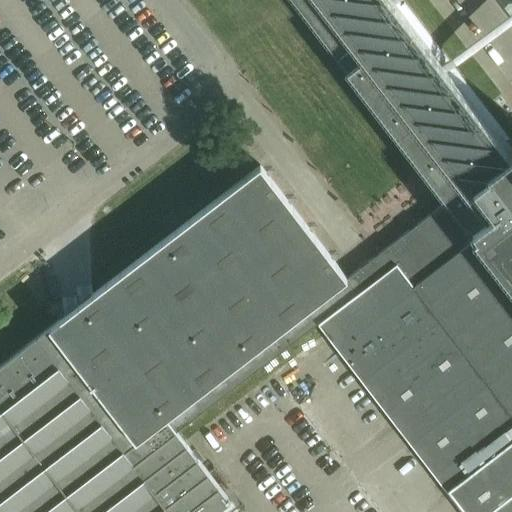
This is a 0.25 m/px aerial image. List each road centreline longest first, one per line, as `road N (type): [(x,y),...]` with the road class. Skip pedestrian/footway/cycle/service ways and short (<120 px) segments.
road 1 (unclassified): [(357,252),(170,0)]
road 2 (unknown): [(331,495),(250,386),(276,358),(311,378)]
road 3 (unknown): [(90,212),(0,101)]
road 4 (unknown): [(283,511),(197,424)]
